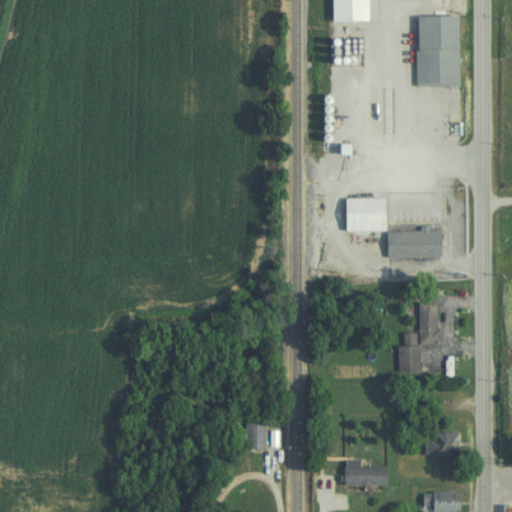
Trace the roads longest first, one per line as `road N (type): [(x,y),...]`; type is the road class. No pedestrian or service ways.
road 1 (secondary): [(482,279),(480,0)]
road 2 (secondary): [(483,511),(482,279)]
